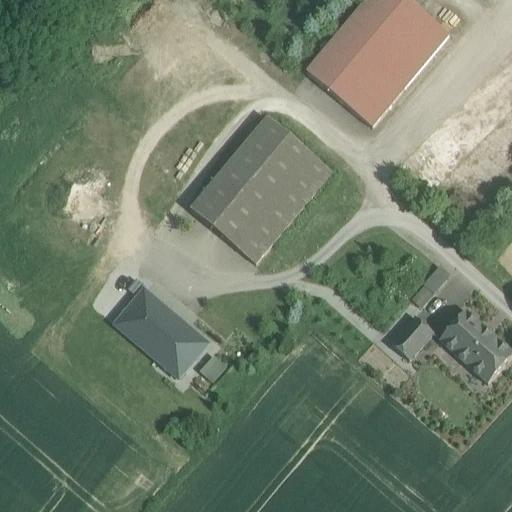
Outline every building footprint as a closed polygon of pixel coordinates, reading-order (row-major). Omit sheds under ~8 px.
[(450,39),(403,0),(371,0),(339,38),(405,93),(450,39)] [(405,93),(339,38),(307,77),(373,132),(405,94),(405,93)] [(269,122),(192,214),(256,268),(333,176),(269,122)] [(136,285),(130,293),(139,301),(145,293),(136,285)] [(427,289),(413,304),(422,312),(435,297),(427,289)] [(208,347),(145,293),(139,301),(115,328),(178,382),(208,347)] [(511,362),(511,355),(468,315),(441,345),(489,388),(511,362)] [(434,338),(417,322),(393,349),(410,365),(434,338)] [(211,385),(225,368),(213,358),(199,374),(211,385)]
